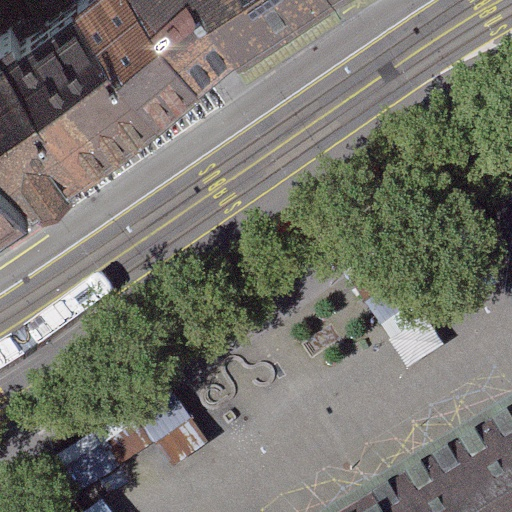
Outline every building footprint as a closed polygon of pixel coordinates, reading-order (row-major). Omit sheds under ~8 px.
[(89,118),(177,50),(140,0),(23,0),(2,16),(0,14),(0,53),(63,137),(89,118)] [(140,0),(177,50),(244,0),(140,0)] [(0,174),(6,184),(63,137),(0,53),(0,174)] [(0,201),(13,194),(6,184),(0,174),(0,201)] [(511,185),(495,211),(500,260),(511,272),(511,185)] [(511,511),(511,430),(376,511),(511,511)]
